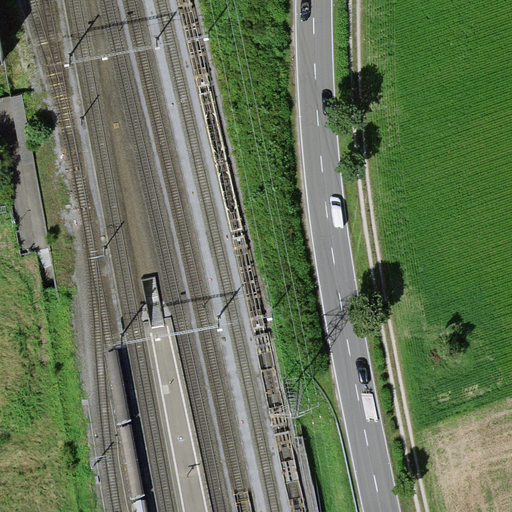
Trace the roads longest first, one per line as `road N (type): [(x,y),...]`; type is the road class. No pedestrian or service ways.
road 1 (track): [(352,0),(347,57),(359,209),(417,511)]
road 2 (secondary): [(313,0),(331,244),(383,511)]
